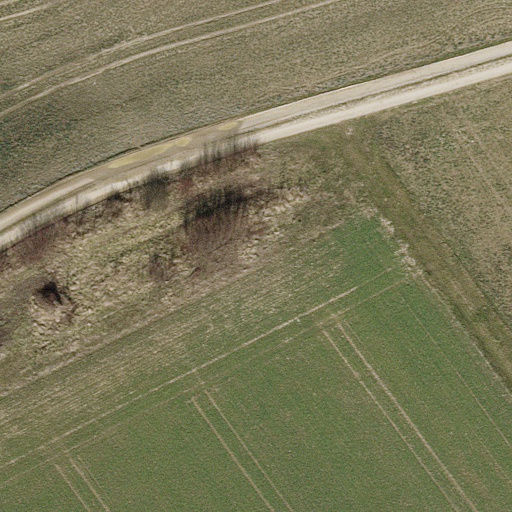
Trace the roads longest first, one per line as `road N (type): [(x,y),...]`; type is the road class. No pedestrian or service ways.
road 1 (track): [(511,55),(176,157),(81,192),(0,235)]
road 2 (track): [(511,356),(337,108)]
